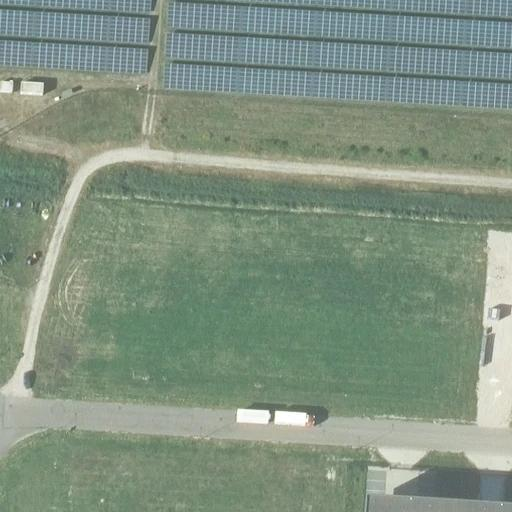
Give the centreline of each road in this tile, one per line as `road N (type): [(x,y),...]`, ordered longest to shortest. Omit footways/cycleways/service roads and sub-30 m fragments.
road 1 (unclassified): [(511,444),(0,413)]
road 2 (track): [(144,155),(157,0)]
